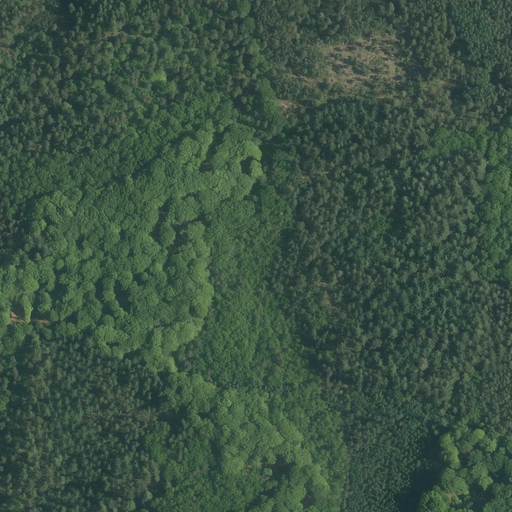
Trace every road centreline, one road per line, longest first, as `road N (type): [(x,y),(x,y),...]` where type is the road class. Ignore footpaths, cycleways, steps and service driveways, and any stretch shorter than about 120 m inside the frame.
road 1 (track): [(0,273),(111,252),(287,183),(511,124)]
road 2 (track): [(266,191),(308,232),(317,258),(343,393),(341,511)]
road 3 (track): [(243,0),(287,183)]
